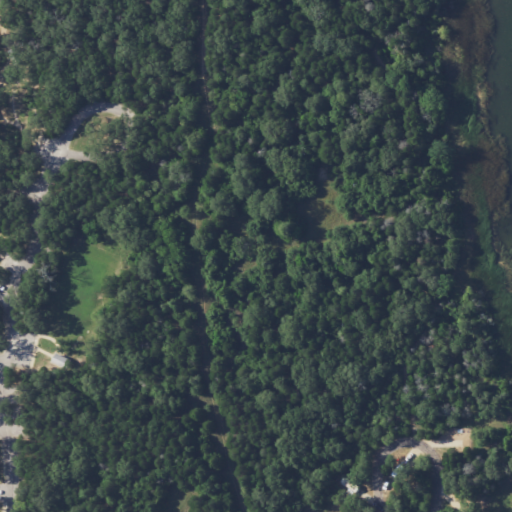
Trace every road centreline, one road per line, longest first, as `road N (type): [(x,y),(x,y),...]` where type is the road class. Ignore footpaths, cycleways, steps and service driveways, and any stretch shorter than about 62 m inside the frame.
road 1 (residential): [(0,433),(2,271),(42,215),(54,143),(82,111),(130,127),(106,171),(54,143)]
road 2 (residential): [(438,511),(435,452),(407,440),(385,452),(376,470),(387,511)]
